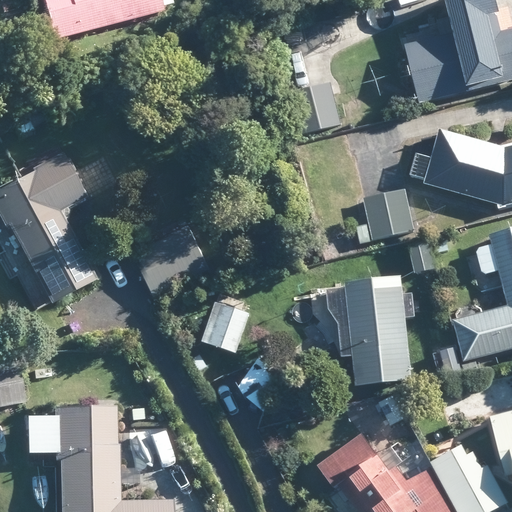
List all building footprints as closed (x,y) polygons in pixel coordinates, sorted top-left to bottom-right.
[(49,0),(59,39),(170,11),(167,0),(49,0)] [(484,88),(511,81),(511,32),(508,33),(504,17),(511,15),(511,0),(463,0),(467,16),(471,32),(416,45),(419,58),(429,99),(429,104),(484,90),(484,88)] [(179,55),(163,63),(167,73),(183,66),(179,55)] [(298,95),(309,136),(349,126),(339,85),(298,95)] [(16,117),(24,136),(37,131),(35,125),(58,115),(53,103),(16,117)] [(511,143),(501,145),(448,131),(447,136),(441,159),(424,154),(419,175),(434,179),(432,184),(511,207),(511,143)] [(93,198),(84,182),(69,155),(61,159),(40,171),(41,173),(25,181),(18,185),(16,182),(4,188),(6,191),(0,195),(0,206),(11,228),(14,226),(17,231),(58,305),(103,280),(94,263),(76,230),(67,212),(93,198)] [(114,185),(114,179),(110,174),(104,173),(99,177),(98,183),(102,189),(108,189),(114,185)] [(406,194),(370,202),(375,226),(363,229),(367,245),(377,243),(376,240),(421,232),(413,192),(406,194)] [(159,293),(161,298),(215,272),(190,220),(184,223),(188,230),(163,242),(140,253),(143,260),(159,293)] [(511,231),(496,236),(498,245),(485,248),(482,253),(488,273),(492,275),(506,272),(511,293),(511,307),(482,316),(460,322),(471,363),(511,352),(511,231)] [(347,316),(352,352),(352,358),(362,356),(365,387),(421,381),(410,277),(354,284),(358,315),(347,316)] [(244,354),(258,315),(224,303),(210,342),(244,354)] [(446,348),(454,380),(469,376),(461,344),(446,348)] [(279,400),(280,378),(273,372),(276,366),(266,360),(264,363),(247,389),(268,409),(271,412),(279,400)] [(0,408),(18,405),(31,403),(23,362),(0,366),(0,408)] [(427,387),(438,384),(436,376),(425,379),(427,387)] [(410,416),(399,396),(385,404),(396,424),(410,416)] [(180,511),(180,500),(174,500),(126,501),(125,444),(123,444),(122,407),(61,408),(61,423),(61,461),(68,461),(68,511),(180,511)] [(511,415),(499,419),(511,464),(511,415)] [(34,453),(46,453),(44,423),(33,423),(34,453)] [(501,511),(508,508),(511,506),(511,496),(496,466),(490,470),(481,454),(475,457),(469,446),(439,463),(466,511),(501,511)] [(462,511),(437,469),(433,472),(407,487),(386,453),(384,454),(344,479),(367,511),(390,511),(392,511),(393,511),(462,511)]
